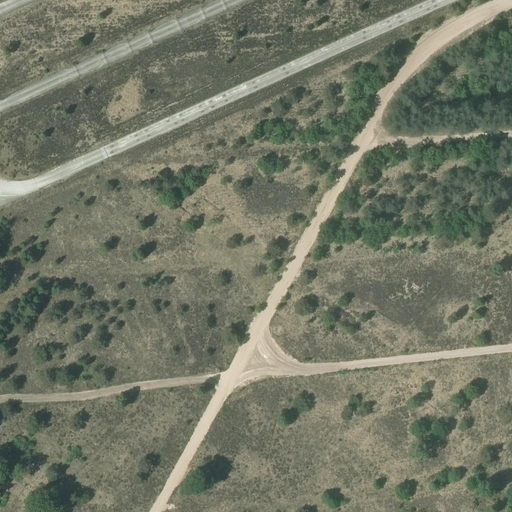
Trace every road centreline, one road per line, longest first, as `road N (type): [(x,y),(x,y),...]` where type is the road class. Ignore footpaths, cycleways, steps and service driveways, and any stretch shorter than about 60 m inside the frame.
road 1 (track): [(153,511),(381,103),(428,41),(503,0)]
road 2 (unknown): [(511,353),(294,376),(237,363)]
road 3 (unknown): [(511,136),(358,147)]
